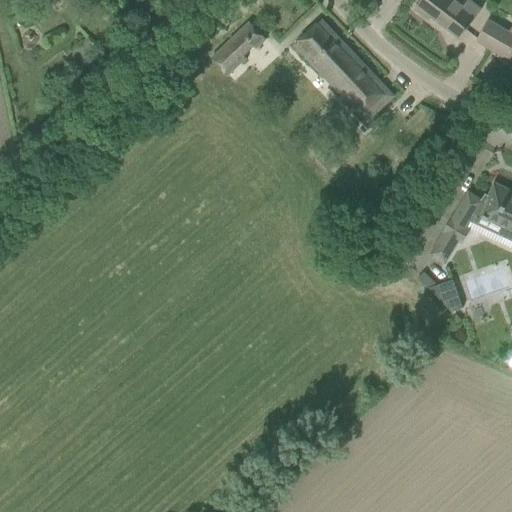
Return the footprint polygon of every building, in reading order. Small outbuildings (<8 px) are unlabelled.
[(429,21),(431,18),(459,39),(480,11),(465,0),(420,0),(413,10),(429,21)] [(486,25),(476,42),(507,60),(511,51),(511,34),(509,33),(488,20),(486,25)] [(321,21),(299,41),(300,43),(294,48),(366,123),(394,98),(321,21)] [(213,60),(229,77),(246,59),(243,58),(254,47),(256,49),(266,40),(252,23),(213,60)] [(507,228),(502,238),(511,242),(511,194),(494,185),(490,195),(486,193),(482,200),(470,192),(432,254),(445,263),(458,242),(461,244),(470,229),(467,227),(476,213),(507,228)] [(330,241),(353,263),(361,254),(338,232),(330,241)] [(452,314),(463,310),(454,282),(430,290),(452,314)]
